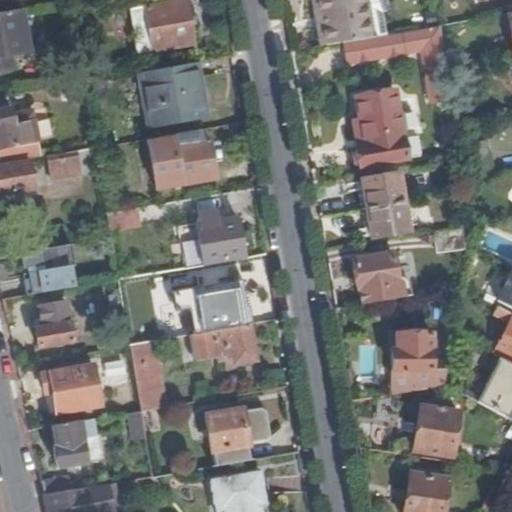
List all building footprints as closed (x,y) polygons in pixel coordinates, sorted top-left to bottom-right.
[(364,0),(312,0),(316,16),(326,15),(331,46),(356,42),(371,39),(364,0)] [(186,1),(146,7),(152,44),(146,45),(145,38),(137,39),(140,54),(194,45),(186,1)] [(28,52),(21,11),(0,14),(0,69),(10,67),(8,56),(28,52)] [(439,28),(371,39),(356,42),(360,62),(389,57),(388,55),(422,49),(430,47),(432,60),(423,61),(430,100),(451,97),(447,72),(439,28)] [(430,47),(422,49),(423,61),(432,60),(430,47)] [(206,118),(197,65),(139,75),(148,128),(206,118)] [(0,165),(38,159),(35,142),(37,142),(34,123),(12,126),(8,103),(0,104),(0,165)] [(469,114),(454,117),(456,127),(471,124),(469,114)] [(397,115),(359,121),(364,150),(356,150),(352,155),(354,164),(359,166),(360,168),(405,160),(400,132),(403,131),(401,116),(397,116),(397,115)] [(364,150),(359,121),(352,123),(356,150),(364,150)] [(209,140),(174,147),(180,185),(215,179),(209,140)] [(460,148),(462,158),(489,153),(487,143),(460,148)] [(98,166),(95,150),(44,158),(48,178),(80,173),(79,169),(98,166)] [(462,158),(462,161),(466,181),(493,176),(489,153),(462,158)] [(29,163),(0,168),(0,194),(33,190),(29,163)] [(361,181),(366,210),(403,204),(398,174),(361,181)] [(403,204),(366,210),(371,239),(414,232),(410,203),(403,204)] [(139,227),(136,210),(106,215),(109,233),(139,227)] [(195,226),(202,266),(244,260),(237,219),(216,222),(214,210),(196,213),(198,225),(195,226)] [(178,223),(179,248),(192,247),(191,223),(178,223)] [(464,251),(461,231),(434,234),(437,255),(464,251)] [(27,297),(70,289),(63,247),(21,255),(27,297)] [(353,261),(360,306),(411,298),(409,283),(402,279),(397,280),(393,254),(353,261)] [(511,270),(496,303),(511,311),(511,270)] [(169,284),(169,307),(236,305),(236,283),(169,284)] [(41,327),(34,329),(37,347),(71,340),(64,303),(38,308),(41,327)] [(511,367),(511,318),(497,310),(494,317),(509,325),(492,357),(499,361),(511,367)] [(247,327),(191,337),(194,364),(210,360),(210,358),(217,357),(218,363),(232,361),(233,366),(253,362),(247,327)] [(392,352),(391,395),(443,386),(446,372),(431,372),(432,335),(397,335),(396,351),(392,352)] [(128,347),(139,413),(165,408),(154,343),(128,347)] [(477,404),(506,419),(511,407),(511,367),(499,361),(477,404)] [(92,366),(40,374),(44,395),(51,394),(55,415),(99,407),(92,366)] [(415,452),(451,458),(458,414),(421,409),(415,452)] [(211,453),(213,467),(250,461),(247,445),(266,442),(269,437),(265,413),(260,410),(241,413),(241,411),(204,417),(209,453),(211,453)] [(132,441),(144,440),(139,413),(127,415),(132,441)] [(89,421),(52,427),(55,448),(53,448),(56,468),(102,460),(99,436),(92,437),(89,421)] [(265,471),(216,480),(221,511),(227,511),(228,511),(266,511),(266,506),(270,505),(265,471)] [(403,511),(441,511),(447,481),(410,476),(403,511)] [(41,482),(45,496),(71,491),(69,478),(41,482)] [(45,496),(48,511),(110,511),(108,499),(115,497),(113,484),(71,491),(45,496)]
